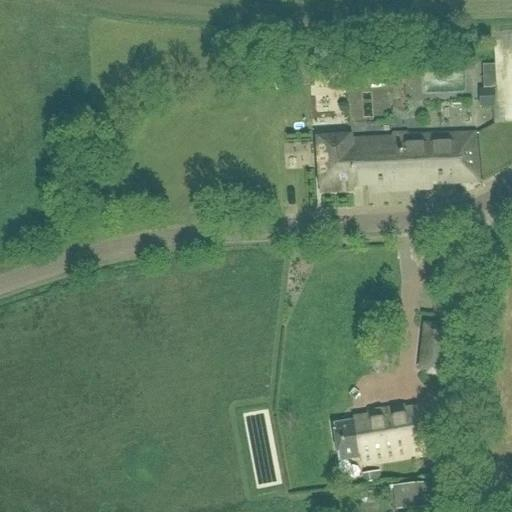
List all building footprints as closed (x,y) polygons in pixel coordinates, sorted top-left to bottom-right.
[(511,40),(503,41),(506,103),(511,102),(511,40)] [(431,189),(431,183),(447,182),(447,185),(478,183),(475,135),(352,142),(352,138),(318,141),(321,194),(352,192),(352,186),(367,185),(368,193),(431,189)] [(296,157),(299,173),(313,171),(310,155),(296,157)] [(420,371),(448,374),(453,326),(425,323),(420,371)] [(369,421),(353,424),(333,427),(339,464),(361,460),(362,467),(425,456),(417,412),(405,414),(404,409),(368,415),(369,421)] [(392,488),(394,511),(428,508),(425,485),(392,488)]
